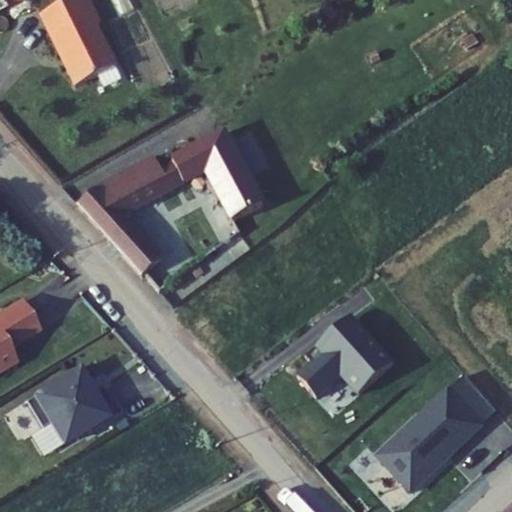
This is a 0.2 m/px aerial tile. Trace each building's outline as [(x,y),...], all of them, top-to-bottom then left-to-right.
[(1,0),(11,11),(34,0),(1,0)] [(105,26),(92,0),(81,0),(45,18),(66,59),(68,58),(72,68),(70,73),(78,89),(120,69),(100,28),(105,26)] [(214,144),(189,159),(153,180),(145,168),(101,194),(98,190),(77,209),(143,286),(146,284),(157,298),(264,221),(214,144)] [(98,190),(89,180),(68,199),(77,209),(98,190)] [(314,208),(228,274),(280,346),(367,280),(314,208)] [(39,322),(22,294),(0,307),(0,363),(16,353),(8,341),(39,322)] [(105,416),(137,396),(130,383),(116,392),(92,353),(41,384),(57,411),(65,406),(77,428),(103,412),(105,416)]
